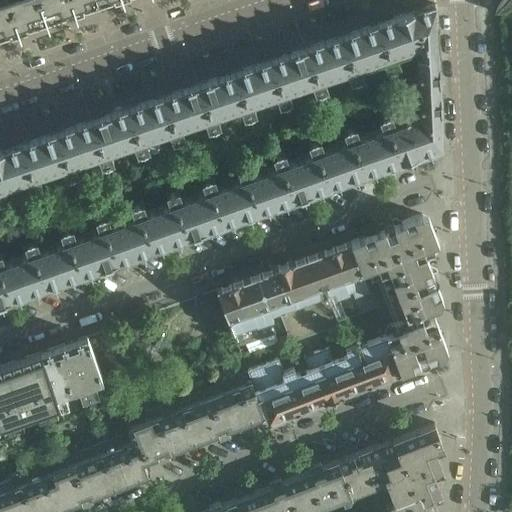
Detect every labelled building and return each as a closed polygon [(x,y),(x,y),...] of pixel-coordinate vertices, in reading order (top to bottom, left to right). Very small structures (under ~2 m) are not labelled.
[(0,0),(0,35),(10,32),(11,36),(19,33),(18,30),(38,23),(39,27),(56,21),(54,17),(74,11),(76,14),(84,12),(82,8),(106,0),(113,0),(114,2),(118,0),(0,0)] [(436,54),(434,3),(413,10),(428,55),(436,54)] [(428,55),(413,10),(393,17),(405,52),(416,48),(417,55),(428,55)] [(405,52),(393,17),(377,23),(392,66),(398,64),(395,55),(405,52)] [(392,66),(377,23),(360,29),(371,64),(380,61),(383,69),(392,66)] [(371,64),(360,29),(342,35),(356,78),(365,75),(362,67),(371,64)] [(356,78),(342,35),(324,41),(336,76),(344,73),(347,81),(356,78)] [(336,76),(324,41),(306,47),(321,90),(330,87),(327,79),(336,76)] [(321,90),(306,47),(288,53),(300,88),(309,85),(312,93),(321,90)] [(300,88),(288,53),(270,59),(271,59),(285,102),(294,99),(291,91),(300,88)] [(428,55),(417,55),(413,55),(414,82),(404,82),(404,89),(438,88),(437,54),(436,54),(428,55)] [(285,102),(271,59),(253,65),(264,100),(273,97),(276,105),(285,102)] [(264,100),(253,65),(235,72),(249,114),(258,111),(255,103),(264,100)] [(249,114),(235,72),(217,78),(229,112),(238,109),(240,117),(249,114)] [(229,112),(217,78),(217,77),(199,83),(214,126),(223,123),(220,115),(229,112)] [(214,126),(199,83),(181,89),(181,90),(193,124),(202,121),(205,130),(214,126)] [(440,122),(438,88),(404,89),(404,96),(415,96),(415,116),(416,122),(439,121),(440,122)] [(193,124),(181,90),(164,96),(178,139),(187,135),(184,127),(193,124)] [(178,139),(164,96),(146,102),(158,136),(166,133),(169,142),(178,139)] [(158,136),(146,102),(128,108),(143,151),(152,148),(149,139),(158,136)] [(143,151),(128,108),(128,107),(110,113),(122,148),(131,145),(134,154),(143,151)] [(122,148),(110,113),(92,119),(107,163),(116,160),(113,151),(122,148)] [(418,154),(406,119),(395,123),(392,115),(385,117),(400,160),(418,154)] [(440,146),(439,121),(416,122),(415,116),(406,119),(418,154),(440,146)] [(400,160),(385,117),(378,119),(381,128),(370,132),(383,166),(400,160)] [(107,163),(92,119),(75,126),(86,160),(95,157),(98,166),(107,163)] [(86,160),(75,126),(57,132),(71,175),(80,172),(77,163),(86,160)] [(383,166),(370,132),(359,136),(356,127),(350,130),(365,172),(383,166)] [(365,172),(350,130),(343,132),(346,141),(335,144),(347,178),(365,172)] [(71,175),(57,132),(39,138),(51,172),(60,169),(62,178),(71,175)] [(51,172),(39,138),(21,144),(36,187),(45,184),(42,175),(51,172)] [(347,178),(335,144),(324,148),(321,140),(314,142),(329,184),(347,178)] [(329,184),(314,142),(307,145),(310,153),(299,157),(312,191),(329,185),(329,184)] [(36,187),(21,144),(3,150),(15,184),(24,181),(27,190),(36,187)] [(15,184),(3,150),(0,151),(0,199),(6,197),(3,188),(15,184)] [(312,191),(299,157),(289,161),(285,152),(279,155),(294,197),(312,191)] [(294,197),(279,155),(272,157),(275,166),(264,170),(276,203),(276,204),(294,197)] [(276,203),(264,170),(253,174),(250,165),(243,167),(258,210),(276,203)] [(258,210),(243,167),(237,170),(240,178),(229,182),(241,216),(258,210)] [(241,216),(229,182),(218,186),(215,178),(208,180),(223,222),(241,216)] [(223,222),(208,180),(201,182),(204,191),(193,195),(205,229),(223,223),(223,222)] [(205,229),(193,195),(182,199),(179,190),(172,193),(188,235),(205,229)] [(188,235),(172,193),(166,195),(169,203),(158,207),(170,241),(170,242),(188,235)] [(170,241),(158,207),(147,211),(144,203),(137,205),(152,248),(170,241)] [(152,248),(137,205),(130,208),(133,216),(122,220),(134,254),(152,248)] [(429,254),(426,245),(437,241),(428,216),(422,214),(393,225),(392,224),(391,223),(390,223),(388,223),(386,224),(385,225),(384,226),(384,227),(384,228),(350,241),(364,279),(426,255),(429,254)] [(134,254),(122,220),(111,224),(108,215),(102,218),(117,260),(134,254)] [(117,260),(102,218),(95,220),(98,229),(87,233),(99,267),(117,260)] [(99,267),(87,233),(76,236),(73,228),(66,230),(81,273),(99,267)] [(81,273),(66,230),(59,233),(62,241),(51,245),(63,279),(81,273)] [(63,279),(51,245),(40,249),(37,241),(31,243),(46,285),(63,279)] [(369,291),(364,279),(350,241),(292,262),(291,260),(274,266),(274,268),(247,278),(247,277),(245,278),(218,288),(216,288),(232,332),(256,323),(256,324),(272,319),(270,313),(279,310),(289,339),(336,322),(326,293),(334,290),(336,296),(352,290),(354,296),(369,291)] [(46,285),(31,243),(24,245),(27,254),(16,258),(28,291),(46,285)] [(28,291),(16,258),(5,262),(2,253),(0,253),(0,269),(10,298),(28,292),(28,291)] [(442,298),(439,290),(436,283),(437,282),(437,280),(437,279),(437,278),(436,276),(435,275),(434,275),(433,274),(430,266),(426,255),(364,279),(369,291),(369,290),(383,326),(422,311),(431,307),(439,304),(442,298)] [(0,301),(10,298),(0,269),(0,301)] [(446,348),(434,315),(431,307),(422,311),(383,326),(386,334),(385,334),(400,371),(411,366),(420,363),(421,364),(422,364),(424,364),(425,364),(426,364),(427,363),(428,362),(428,361),(428,360),(443,354),(446,348)] [(368,383),(399,371),(400,371),(385,334),(361,343),(361,342),(345,348),(347,353),(333,358),(329,346),(304,356),(308,368),(296,373),(294,367),(283,371),(277,357),(247,369),(248,372),(264,414),(267,421),(299,409),(298,409),(325,399),(325,400),(342,393),(341,393),(368,383)] [(101,377),(93,356),(86,335),(71,341),(90,396),(98,393),(93,379),(101,377)] [(90,396),(71,341),(56,346),(70,388),(78,385),(82,399),(90,396)] [(70,388),(56,346),(41,351),(60,407),(68,404),(63,390),(70,388)] [(60,407),(41,351),(40,352),(39,352),(0,365),(0,424),(34,413),(36,419),(61,411),(60,407)] [(264,414),(248,372),(189,394),(205,437),(217,432),(219,436),(229,431),(228,428),(264,414)] [(168,451),(205,437),(189,394),(145,411),(148,419),(128,427),(130,432),(110,439),(126,482),(148,473),(143,460),(157,455),(158,458),(169,454),(168,451)] [(438,461),(436,454),(445,450),(434,422),(337,459),(351,493),(368,487),(384,481),(386,486),(405,479),(403,475),(438,461)] [(126,482),(110,439),(29,470),(45,511),(46,511),(81,499),(82,503),(93,499),(91,495),(126,482)] [(351,493),(337,459),(322,465),(320,461),(309,465),(311,469),(296,475),(310,511),(317,511),(353,498),(351,493)] [(437,484),(435,477),(443,474),(438,461),(403,475),(405,479),(386,486),(384,481),(368,487),(376,508),(437,484)] [(45,511),(29,470),(0,481),(0,511),(45,511)] [(310,511),(296,475),(281,480),(280,477),(269,481),(270,485),(256,490),(263,511),(310,511)] [(437,511),(434,501),(442,498),(437,484),(376,508),(377,511),(437,511)] [(263,511),(256,490),(221,504),(219,500),(208,504),(210,508),(198,511),(263,511)]
